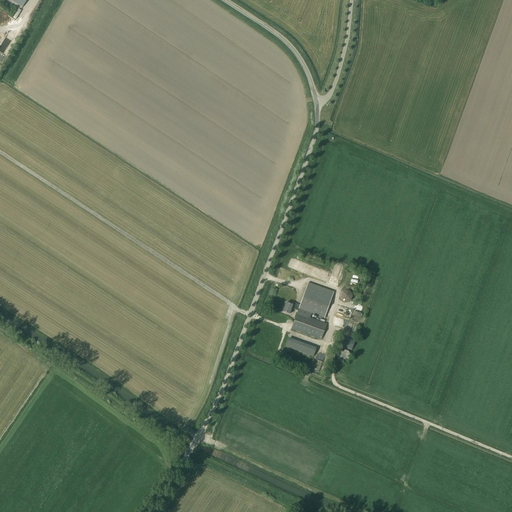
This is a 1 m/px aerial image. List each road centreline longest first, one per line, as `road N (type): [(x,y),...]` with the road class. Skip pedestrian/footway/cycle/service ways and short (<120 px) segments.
road 1 (unclassified): [(148,511),(224,382),(315,133),(316,102)]
road 2 (track): [(189,450),(0,320)]
road 3 (unclassified): [(316,102),(294,50),(222,0)]
